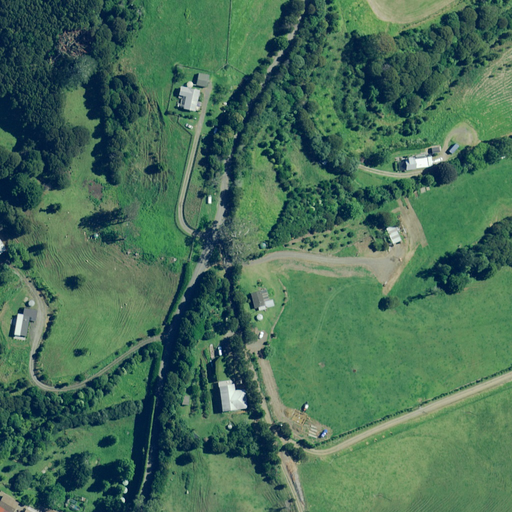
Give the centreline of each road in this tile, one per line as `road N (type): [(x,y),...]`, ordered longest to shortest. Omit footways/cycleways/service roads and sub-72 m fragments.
road 1 (unclassified): [(282,511),(230,304),(227,260),(211,248)]
road 2 (unclassified): [(138,511),(169,336),(211,248)]
road 3 (unclassified): [(211,248),(232,135),(304,0)]
